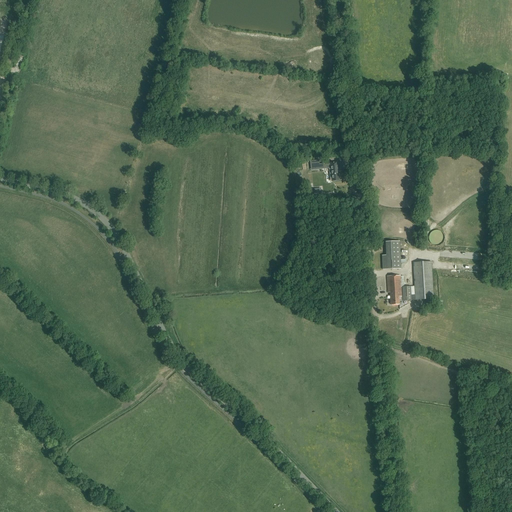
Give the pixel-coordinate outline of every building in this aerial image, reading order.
[(315,68),(315,64),(310,63),(310,72),(321,72),(321,68),(315,68)] [(311,161),(312,169),(324,168),(324,164),(320,164),(319,160),(311,161)] [(332,181),(339,180),(338,174),(338,171),(337,163),(329,164),(330,168),(331,168),(331,172),(329,172),(330,175),(331,175),(332,181)] [(442,233),(438,231),(434,231),(431,233),(429,236),(429,240),(431,244),(435,246),(439,246),(442,244),(444,240),(444,236),(442,233)] [(382,255),(383,269),(401,269),(400,241),(385,242),(386,255),(382,255)] [(387,276),(388,293),(390,293),(391,305),(399,304),(399,302),(403,302),(403,300),(433,299),(431,262),(413,263),(415,286),(401,287),(400,276),(387,276)]
